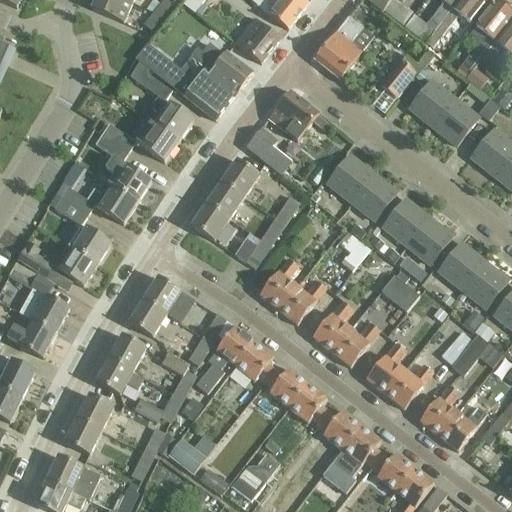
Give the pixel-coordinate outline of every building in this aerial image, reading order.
[(21,0),(0,0),(0,4),(16,12),(21,0)] [(116,0),(97,0),(92,13),(124,27),(132,7),(116,0)] [(189,0),(183,8),(194,16),(206,0),(189,0)] [(288,33),(309,7),(299,0),(252,0),(251,2),(251,4),(272,21),(288,33)] [(383,15),(383,14),(393,1),(394,0),(364,0),(364,1),(383,15)] [(413,16),(415,17),(424,5),(418,0),(414,0),(406,11),(401,7),(406,0),(395,0),(394,2),(393,1),(383,14),(403,29),(413,16)] [(443,0),(447,3),(426,29),(414,19),(404,31),(423,45),(427,40),(430,42),(462,0),(443,0)] [(490,0),(462,0),(430,42),(426,47),(424,50),(430,55),(459,18),(470,26),(479,15),(490,0)] [(146,12),(154,16),(161,21),(172,8),(165,3),(161,8),(154,3),(146,12)] [(511,15),(497,4),(485,20),(479,28),(471,38),(480,45),(459,73),(468,80),(467,81),(468,82),(475,73),(475,72),(485,59),(486,59),(511,25),(511,15)] [(144,29),(151,34),(161,21),(154,16),(144,29)] [(349,20),(317,61),(318,66),(340,84),(364,53),(353,45),(364,32),(349,20)] [(281,43),(265,30),(255,23),(235,48),(245,55),(261,68),(281,43)] [(492,64),(495,61),(501,53),(511,61),(511,25),(486,59),(492,64)] [(216,125),(253,78),(226,56),(219,65),(200,50),(181,73),(148,47),(136,63),(216,125)] [(0,118),(2,115),(0,113),(0,76),(9,57),(0,52),(0,118)] [(404,61),(381,90),(396,103),(419,74),(421,74),(422,72),(431,61),(425,56),(417,66),(407,58),(404,61)] [(149,125),(179,146),(194,125),(177,114),(165,105),(171,96),(146,78),(149,74),(139,67),(130,81),(136,86),(164,106),(149,125)] [(421,74),(416,80),(422,85),(429,77),(422,72),(421,74)] [(489,83),(475,73),(468,82),(467,81),(466,83),(487,100),(492,92),(486,87),(489,83)] [(422,97),(409,112),(433,131),(457,101),(449,94),(433,82),(422,97)] [(490,102),(500,111),(509,100),(498,92),(490,102)] [(298,144),(307,133),(319,118),(290,95),(269,122),(284,135),(298,144)] [(457,101),(433,131),(457,150),(469,135),(481,120),(458,102),(457,101)] [(479,117),(489,126),(501,112),(491,103),(479,117)] [(165,166),(179,146),(149,125),(135,144),(148,154),(165,166)] [(101,139),(128,155),(135,144),(108,127),(101,139)] [(495,181),(511,159),(511,144),(495,131),(484,146),(471,162),(495,181)] [(263,164),(282,179),(292,167),(273,151),(278,145),(261,132),(247,151),(263,164)] [(114,177),(108,187),(138,206),(151,186),(135,175),(121,167),(128,155),(101,139),(94,150),(113,162),(107,173),(114,177)] [(353,204),(373,178),(350,159),(337,175),(329,185),(353,204)] [(511,194),(511,159),(495,181),(511,194)] [(244,202),(260,180),(237,165),(222,187),(244,202)] [(377,223),(385,213),(397,197),(373,178),(353,204),(377,223)] [(124,228),(138,206),(108,187),(101,198),(94,193),(87,204),(67,191),(59,202),(87,220),(94,209),(124,228)] [(229,224),(244,202),(222,187),(207,209),(229,224)] [(316,196),(311,202),(316,206),(321,200),(316,196)] [(276,224),(285,230),(302,206),(293,200),(276,224)] [(53,212),(81,230),(87,220),(59,202),(53,212)] [(408,248),(429,222),(405,203),(393,219),(385,229),(408,248)] [(192,230),(214,245),(226,229),(229,224),(207,209),(192,230)] [(432,267),(440,257),(453,241),(429,222),(408,248),(432,267)] [(285,230),(276,224),(263,243),(261,246),(270,251),(285,230)] [(356,229),(351,236),(361,243),(366,237),(356,229)] [(81,230),(67,250),(97,270),(111,248),(94,237),(81,230)] [(255,273),(266,256),(270,251),(261,246),(263,243),(252,235),(235,259),(255,273)] [(375,240),(369,248),(393,267),(399,259),(375,240)] [(361,247),(342,268),(352,276),(370,255),(361,247)] [(441,274),(464,292),(485,266),(461,248),(449,263),(441,274)] [(67,250),(54,270),(67,280),(84,291),(97,270),(67,250)] [(47,282),(54,270),(28,253),(21,265),(47,282)] [(372,258),(364,268),(370,272),(378,271),(382,266),(372,258)] [(279,314),(299,288),(290,281),(301,268),(291,260),(272,284),(260,299),(279,314)] [(464,292),(488,311),(508,285),(485,266),(464,292)] [(15,267),(8,281),(30,293),(31,291),(37,280),(15,267)] [(401,275),(396,280),(405,287),(409,281),(401,275)] [(407,316),(420,299),(405,287),(396,280),(395,279),(381,296),(407,316)] [(37,280),(31,291),(33,292),(47,300),(53,289),(37,280)] [(171,313),(181,296),(159,282),(144,304),(167,318),(171,313)] [(299,288),(279,314),(297,329),(328,290),(318,283),(308,296),(299,288)] [(33,325),(56,338),(70,312),(52,303),(47,300),(46,301),(34,294),(20,318),(33,325)] [(496,318),(511,331),(511,297),(504,307),(496,318)] [(446,298),(441,305),(448,311),(454,304),(446,298)] [(344,303),(313,342),(331,356),(351,331),(343,325),(354,311),(344,303)] [(152,341),(167,318),(144,304),(130,327),(147,337),(152,341)] [(440,312),(434,320),(441,326),(448,318),(440,312)] [(474,314),(464,326),(474,334),(484,322),(474,314)] [(217,318),(206,335),(190,361),(202,368),(218,339),(227,324),(217,318)] [(227,324),(218,339),(225,344),(236,331),(227,324)] [(20,350),(25,352),(43,362),(56,338),(33,325),(26,337),(14,331),(8,342),(21,349),(20,350)] [(362,339),(351,331),(331,356),(351,371),(363,356),(382,334),(372,326),(362,339)] [(476,335),(474,337),(486,346),(494,336),(482,327),(476,335)] [(220,374),(229,363),(237,369),(255,346),(236,331),(225,344),(224,345),(208,366),(212,370),(196,389),(207,398),(224,377),(220,374)] [(451,369),(472,344),(462,336),(441,360),(451,369)] [(140,349),(123,340),(110,363),(134,376),(146,352),(140,349)] [(463,380),(487,350),(476,341),(452,371),(463,380)] [(273,361),(255,346),(237,369),(256,384),(259,379),(267,385),(276,373),(268,367),(273,361)] [(397,346),(379,368),(367,384),(386,399),(406,374),(397,367),(407,354),(397,346)] [(0,387),(0,390),(23,402),(35,376),(12,365),(11,365),(0,359),(0,355),(3,350),(0,349),(0,374),(5,377),(0,387)] [(174,398),(183,404),(198,378),(188,372),(191,368),(170,356),(164,367),(185,379),(174,398)] [(97,386),(114,396),(121,400),(128,387),(139,393),(144,382),(134,376),(110,363),(97,386)] [(404,413),(417,398),(435,376),(425,368),(415,381),(406,374),(386,399),(404,413)] [(276,373),(267,385),(274,391),(270,396),(289,412),(308,388),(289,373),(284,379),(276,373)] [(308,388),(289,412),(309,427),(312,422),(319,428),(329,415),(322,409),(327,403),(308,388)] [(432,410),(420,426),(439,440),(458,416),(449,409),(459,396),(450,388),(432,410)] [(0,422),(10,427),(23,402),(0,390),(0,422)] [(164,435),(170,424),(171,425),(183,404),(174,398),(164,416),(141,403),(136,413),(157,425),(160,421),(163,422),(158,431),(164,435)] [(114,413),(107,409),(90,400),(78,423),(103,436),(114,413)] [(193,415),(202,425),(216,412),(207,402),(193,415)] [(439,440),(458,456),(470,440),(487,418),(478,410),(467,423),(458,416),(439,440)] [(329,415),(319,428),(327,434),(324,439),(344,454),(362,431),(342,415),(337,421),(329,415)] [(492,429),(501,436),(511,423),(502,416),(492,429)] [(91,460),(103,436),(78,423),(66,447),(91,460)] [(501,436),(492,429),(482,442),(491,449),(501,436)] [(373,470),(383,458),(376,452),(381,445),(362,431),(344,454),(362,469),(366,465),(373,470)] [(153,462),(157,454),(166,437),(157,432),(144,457),(153,462)] [(169,433),(166,437),(157,454),(167,461),(181,442),(169,433)] [(170,459),(169,461),(193,479),(208,460),(217,449),(205,440),(196,451),(194,453),(182,444),(170,459)] [(271,444),(265,450),(276,458),(281,452),(271,444)] [(153,462),(144,457),(132,480),(142,485),(153,462)] [(377,482),(395,496),(414,472),(396,457),(391,464),(383,458),(373,470),(381,477),(377,482)] [(247,471),(231,490),(251,506),(266,487),(272,491),(277,484),(271,480),(279,469),(266,459),(257,470),(247,471)] [(59,461),(48,485),(86,502),(86,503),(89,505),(101,480),(59,461)] [(414,511),(422,503),(434,488),(414,472),(395,496),(407,505),(401,511),(414,511)] [(200,484),(220,499),(228,487),(208,473),(200,484)] [(36,509),(43,511),(64,511),(66,508),(74,511),(81,511),(86,503),(86,502),(48,485),(36,509)] [(422,510),(423,511),(422,511),(436,511),(447,498),(438,491),(422,510)] [(131,511),(139,497),(128,492),(119,511),(131,511)] [(198,492),(192,502),(202,508),(208,498),(198,492)]
